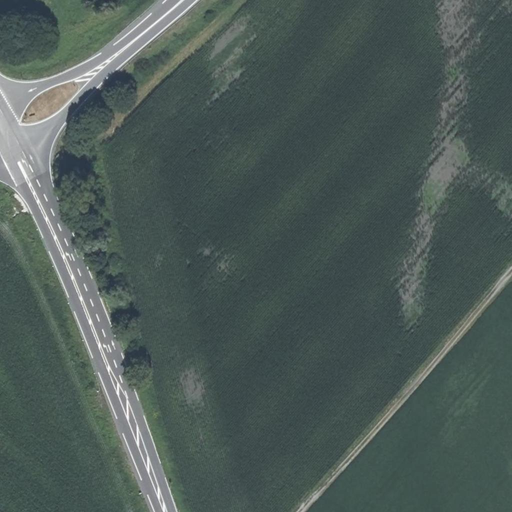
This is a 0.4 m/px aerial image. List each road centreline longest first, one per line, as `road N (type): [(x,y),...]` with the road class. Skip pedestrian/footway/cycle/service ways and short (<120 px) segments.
road 1 (tertiary): [(165,511),(20,152)]
road 2 (track): [(304,511),(511,274)]
road 3 (motorway): [(20,152),(145,34)]
road 4 (motorway): [(145,34),(0,106)]
